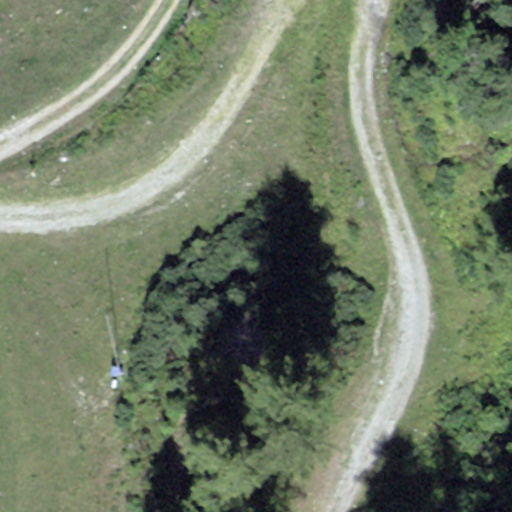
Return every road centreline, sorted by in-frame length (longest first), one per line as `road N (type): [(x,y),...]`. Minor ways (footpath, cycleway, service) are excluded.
road 1 (track): [(386,0),(375,66),(399,172),(437,264),(397,404),(323,511)]
road 2 (track): [(0,210),(101,206),(186,170),(266,55),(285,0)]
road 3 (track): [(0,147),(178,17),(185,0)]
